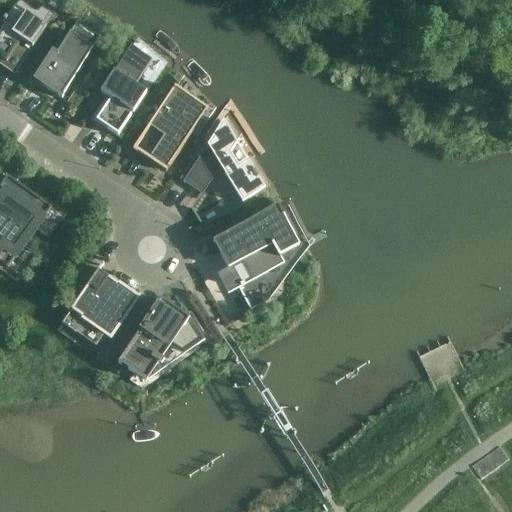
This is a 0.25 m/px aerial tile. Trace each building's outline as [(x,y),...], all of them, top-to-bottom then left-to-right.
[(2,68),(14,76),(55,16),(39,5),(34,12),(19,1),(6,21),(4,20),(2,23),(3,24),(0,28),(0,60),(5,64),(2,68)] [(38,84),(61,99),(100,39),(76,24),(65,42),(61,40),(52,54),(51,53),(50,54),(51,55),(46,63),(50,66),(38,84)] [(96,123),(105,130),(117,138),(145,97),(144,96),(134,89),(151,64),(130,50),(113,75),(100,94),(101,95),(101,94),(111,100),(97,120),(96,123)] [(147,162),(165,174),(192,134),(192,133),(196,128),(185,121),(185,120),(180,117),(191,102),(180,95),(181,95),(174,90),(132,152),(136,154),(139,150),(150,158),(147,162)] [(223,124),(182,184),(184,185),(184,184),(200,195),(197,200),(198,201),(222,166),(228,175),(224,177),(242,205),(264,191),(257,181),(258,180),(253,173),(252,173),(246,163),(237,169),(229,155),(235,146),(223,126),(224,126),(223,124)] [(0,198),(0,219),(29,240),(51,209),(6,177),(0,186),(0,191),(3,194),(0,198)] [(277,208),(212,244),(219,256),(228,272),(229,272),(239,291),(283,267),(279,259),(298,248),(282,219),(283,219),(277,208)] [(29,240),(0,219),(0,265),(7,270),(29,240)] [(98,271),(61,326),(63,327),(64,326),(63,326),(67,320),(75,326),(79,329),(79,328),(99,342),(103,335),(110,340),(137,300),(98,274),(100,272),(98,271)] [(204,342),(181,307),(180,308),(181,309),(176,316),(169,311),(171,308),(160,301),(117,365),(146,384),(204,342)]
